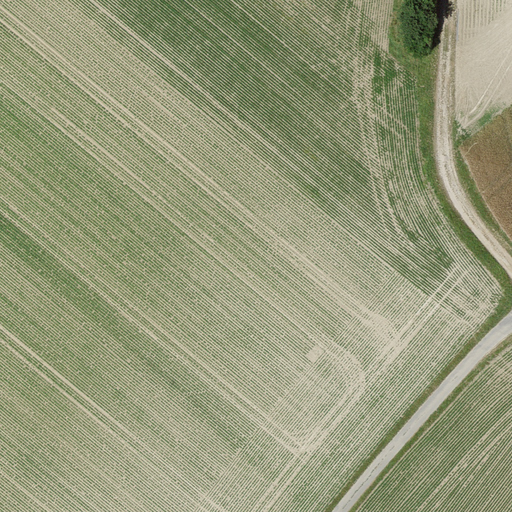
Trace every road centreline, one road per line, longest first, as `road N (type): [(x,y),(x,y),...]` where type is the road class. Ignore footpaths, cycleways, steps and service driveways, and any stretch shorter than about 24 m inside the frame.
road 1 (track): [(446,0),(443,147),(452,188),(511,267)]
road 2 (track): [(511,323),(342,511)]
